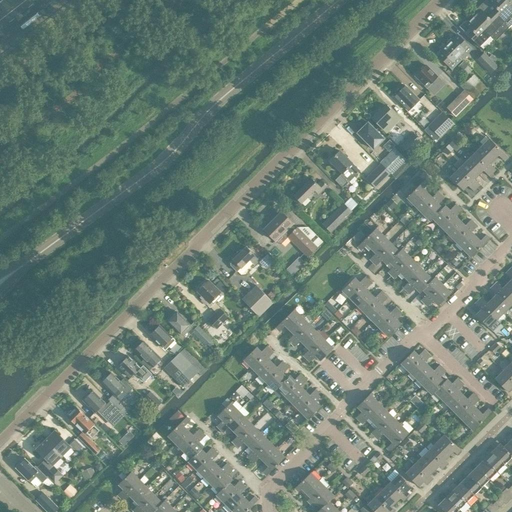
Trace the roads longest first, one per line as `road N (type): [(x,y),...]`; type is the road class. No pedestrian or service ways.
road 1 (residential): [(0,440),(439,0)]
road 2 (secondary): [(28,261),(167,158),(223,96),(337,0)]
road 3 (residential): [(325,425),(412,338),(424,336)]
